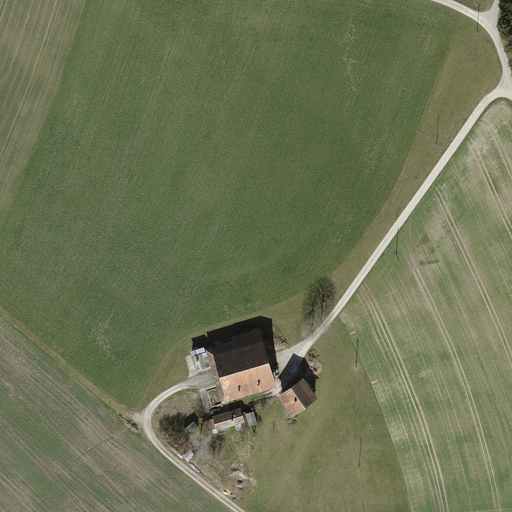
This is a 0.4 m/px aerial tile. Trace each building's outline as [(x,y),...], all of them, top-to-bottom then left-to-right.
[(273,379),(258,330),(236,337),(238,347),(215,353),(228,397),(242,393),(241,388),(273,379)] [(193,354),(198,369),(212,364),(208,350),(193,354)] [(282,394),(294,411),(315,397),(303,379),(282,394)] [(243,420),(241,411),(203,422),(206,429),(217,426),(218,428),(243,420)] [(257,423),(253,411),(246,413),(250,425),(257,423)] [(184,428),(188,433),(198,426),(194,421),(184,428)]
